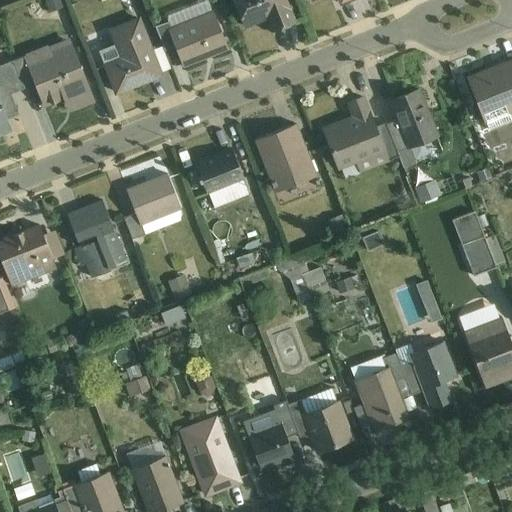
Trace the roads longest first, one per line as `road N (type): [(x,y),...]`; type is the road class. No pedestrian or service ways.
road 1 (residential): [(0,190),(414,27)]
road 2 (residential): [(282,511),(511,423)]
